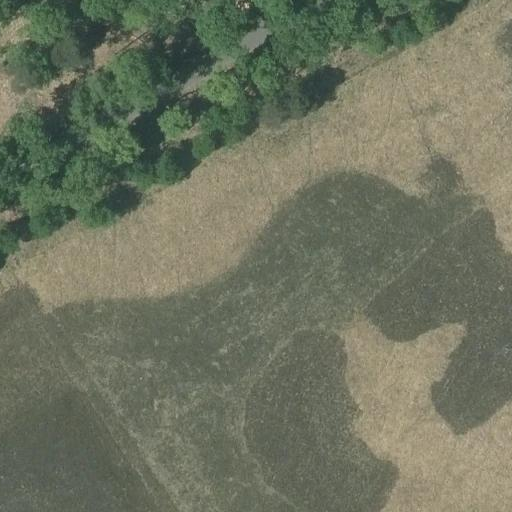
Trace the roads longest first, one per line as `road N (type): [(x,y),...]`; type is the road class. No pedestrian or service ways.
road 1 (unknown): [(0,246),(39,256),(486,0)]
road 2 (unclassified): [(0,203),(353,0)]
